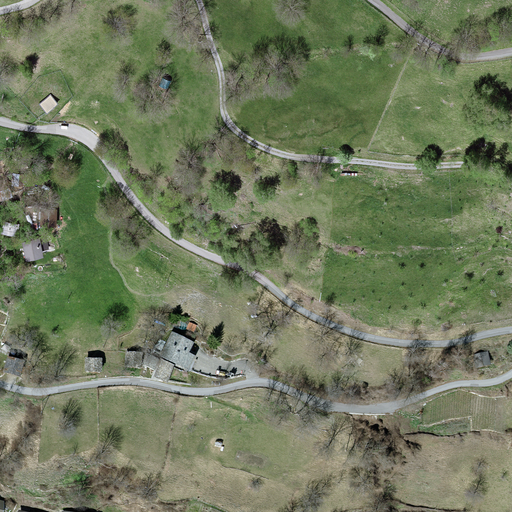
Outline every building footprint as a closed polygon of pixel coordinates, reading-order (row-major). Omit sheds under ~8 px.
[(63,104),(55,96),(45,106),(52,114),(63,104)] [(49,219),(58,216),(55,208),(46,211),(49,219)] [(24,223),(10,222),(10,235),(23,236),(24,223)] [(47,240),(30,244),(35,263),(52,258),(47,240)] [(200,328),(192,324),(188,331),(196,335),(200,328)] [(199,345),(175,333),(165,359),(195,373),(200,358),(194,355),(199,345)] [(478,351),(478,367),(490,366),(489,350),(478,351)] [(140,354),(125,354),(127,370),(140,369),(140,354)] [(32,362),(13,357),(9,376),(28,380),(32,362)] [(107,360),(92,360),(92,375),(107,375),(107,360)] [(179,367),(164,362),(159,380),(173,385),(179,367)]
